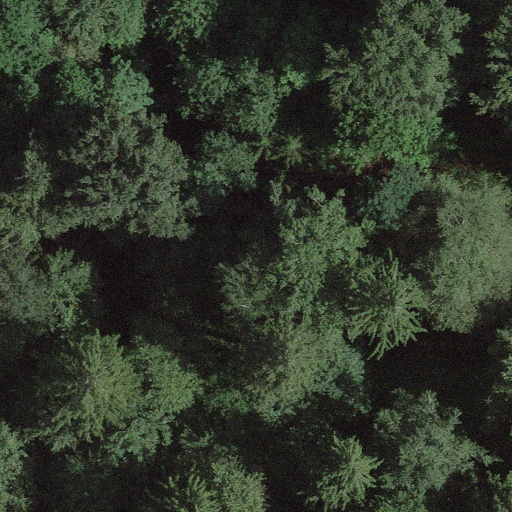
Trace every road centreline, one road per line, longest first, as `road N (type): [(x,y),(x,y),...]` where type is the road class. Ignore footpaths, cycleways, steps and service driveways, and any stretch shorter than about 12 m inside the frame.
road 1 (track): [(0,436),(144,472),(249,511)]
road 2 (track): [(511,122),(377,36),(287,0)]
